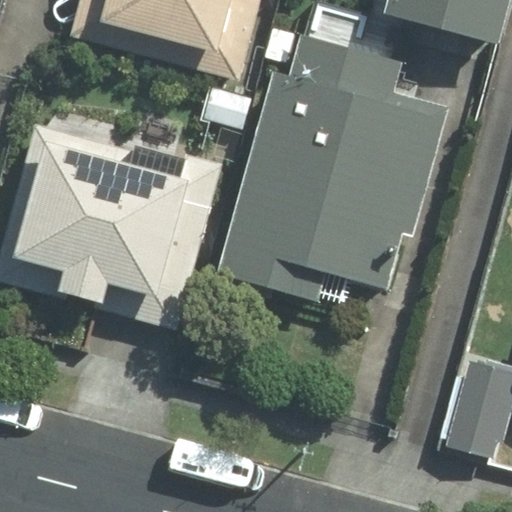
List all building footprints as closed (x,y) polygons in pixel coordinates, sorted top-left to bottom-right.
[(258,0),(77,0),(68,34),(237,79),(258,0)] [(500,0),(386,0),(382,17),(490,43),(500,0)] [(278,35),(267,81),(212,294),(313,320),(320,292),(392,310),(441,117),(397,106),(406,68),(278,35)] [(218,174),(33,123),(0,242),(0,295),(172,342),(218,174)] [(511,343),(463,332),(432,453),(495,469),(510,409),(511,409),(511,343)]
